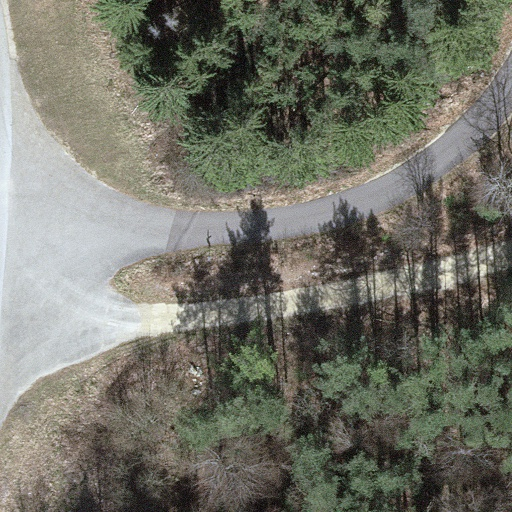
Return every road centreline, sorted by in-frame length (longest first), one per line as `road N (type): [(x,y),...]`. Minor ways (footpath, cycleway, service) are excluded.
road 1 (track): [(0,209),(171,230),(319,215),(418,175),(465,138),(511,84)]
road 2 (track): [(0,339),(274,308),(511,255)]
